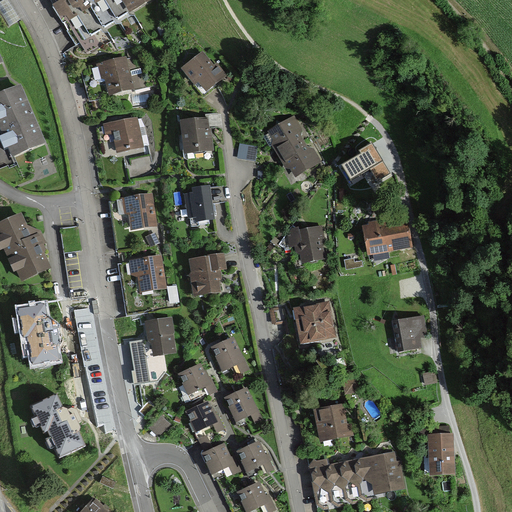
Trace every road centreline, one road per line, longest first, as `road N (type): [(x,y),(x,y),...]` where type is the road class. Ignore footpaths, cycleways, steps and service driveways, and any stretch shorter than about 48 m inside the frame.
road 1 (residential): [(477,511),(395,157),(364,113),(290,77),(256,47)]
road 2 (residential): [(299,511),(226,114)]
road 3 (residential): [(133,460),(87,196)]
road 4 (residential): [(87,196),(61,78),(25,0)]
